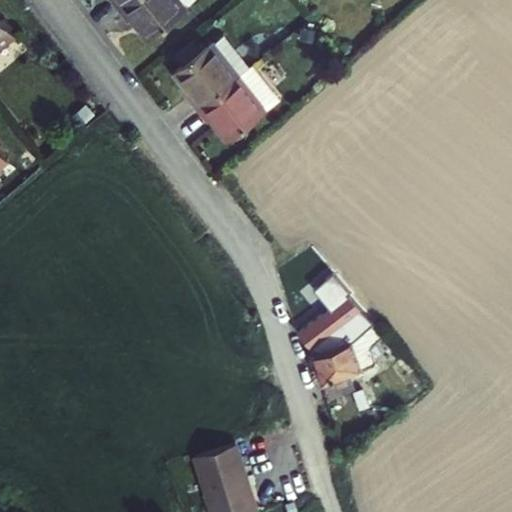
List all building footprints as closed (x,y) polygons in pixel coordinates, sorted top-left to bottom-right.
[(0,0),(0,53),(1,53),(0,52),(0,44),(22,28),(0,0)] [(180,0),(117,0),(127,11),(130,10),(146,31),(182,3),(180,0)] [(208,36),(236,71),(246,63),(249,61),(221,26),(208,36)] [(185,87),(196,101),(236,71),(208,36),(172,64),(188,85),(185,87)] [(206,114),(209,112),(225,133),(272,97),(246,63),(236,71),(196,101),(206,114)] [(0,165),(14,154),(0,137),(0,165)] [(351,315),(362,327),(369,319),(335,281),(313,301),(323,312),(303,328),(316,344),(351,315)] [(322,375),(372,358),(366,343),(375,335),(390,352),(395,357),(404,349),(371,317),(369,319),(362,327),(357,332),(313,347),(322,375)] [(235,511),(259,505),(238,435),(198,446),(218,511),(235,511)]
